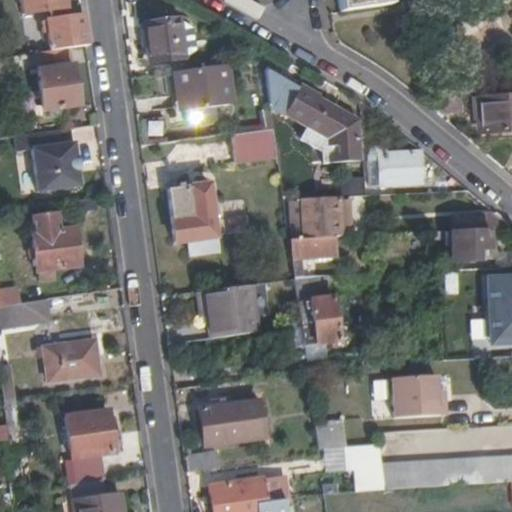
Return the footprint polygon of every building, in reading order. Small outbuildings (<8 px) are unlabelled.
[(64,9),(62,0),(20,0),(23,16),(64,9)] [(339,0),(340,9),(389,3),(388,0),(339,0)] [(85,46),(80,18),(40,24),(42,36),(48,35),(50,51),(67,49),(85,46)] [(182,58),(177,20),(144,24),(149,62),(182,58)] [(76,106),(67,49),(50,51),(33,54),(41,113),(76,106)] [(228,107),(222,66),(174,72),(180,114),(208,110),(228,107)] [(353,120),(265,70),(270,104),(307,126),(298,140),(319,153),(320,164),(356,161),(353,120)] [(511,95),(480,97),(475,102),(477,122),(483,122),(483,134),(511,132),(511,95)] [(460,98),(421,101),(441,117),(461,116),(460,98)] [(208,110),(180,114),(182,123),(209,119),(208,110)] [(256,114),(258,129),(272,128),(271,112),(256,114)] [(70,143),(68,128),(13,137),(16,153),(31,151),(38,193),(79,187),(76,170),(74,156),(72,143),(70,143)] [(258,129),(228,133),(232,163),(277,156),(272,128),(258,129)] [(377,163),(379,188),(411,187),(412,185),(421,184),(420,156),(410,156),(410,154),(385,155),(385,150),(368,151),(368,163),(377,163)] [(368,163),(369,189),(379,188),(377,163),(368,163)] [(184,242),(186,254),(214,250),(204,184),(166,189),(171,243),(184,242)] [(289,239),(299,239),(299,202),(289,202),(289,239)] [(302,204),(304,240),(334,238),(342,238),(340,202),(302,204)] [(511,229),(511,226),(497,214),(467,216),(468,231),(488,230),(511,229)] [(57,230),(54,215),(30,219),(31,233),(27,234),(33,270),(48,268),(77,265),(71,228),(57,230)] [(468,231),(467,216),(451,217),(453,232),(468,231)] [(468,231),(453,232),(450,233),(451,261),(478,261),(478,250),(489,249),(488,230),(468,231)] [(304,240),(288,241),(291,259),(335,257),(334,238),(304,240)] [(433,266),(433,257),(424,257),(425,266),(433,266)] [(48,268),(33,270),(34,283),(49,281),(48,268)] [(0,279),(0,291),(12,290),(10,277),(7,278),(0,279)] [(325,277),(294,279),(297,303),(311,302),(315,332),(308,333),(309,339),(315,339),(316,346),(335,343),(330,300),(327,300),(326,286),(325,277)] [(511,279),(488,280),(491,342),(511,341),(511,279)] [(207,320),(210,339),(258,333),(251,286),(195,293),(198,311),(205,310),(207,320)] [(39,301),(18,304),(20,320),(41,318),(39,301)] [(311,302),(297,303),(300,327),(302,348),(316,346),(315,339),(309,339),(308,333),(315,332),(311,302)] [(0,322),(20,320),(18,304),(0,305),(0,322)] [(200,321),(207,320),(205,310),(198,311),(200,321)] [(485,321),(471,321),(472,350),(486,349),(485,321)] [(87,365),(93,364),(90,344),(57,348),(57,350),(42,353),(47,384),(89,378),(87,365)] [(95,378),(93,364),(87,365),(89,378),(95,378)] [(446,416),(445,400),(437,400),(437,392),(436,377),(391,379),(393,419),(446,416)] [(437,400),(445,400),(445,392),(437,392),(437,400)] [(17,432),(12,400),(3,401),(6,427),(7,434),(17,432)] [(216,402),(217,408),(198,411),(204,450),(261,441),(254,403),(226,407),(225,401),(216,402)] [(112,455),(105,413),(64,418),(70,460),(112,455)] [(342,423),(314,425),(317,452),(346,450),(342,423)] [(0,442),(8,442),(7,434),(6,427),(0,427),(0,442)] [(380,464),(378,448),(350,450),(352,467),(361,466),(364,490),(383,488),(380,464)] [(184,460),(186,475),(219,470),(217,456),(184,460)] [(318,456),(290,461),(293,479),(301,478),(303,499),(324,496),(318,456)] [(511,481),(511,456),(380,464),(383,488),(511,481)] [(282,479),(262,483),(265,504),(286,501),(282,479)] [(104,497),(101,481),(71,486),(75,511),(120,511),(118,495),(104,497)] [(211,490),(213,511),(258,511),(257,506),(265,504),(262,483),(211,490)] [(287,511),(286,501),(265,504),(257,506),(258,511),(287,511)]
